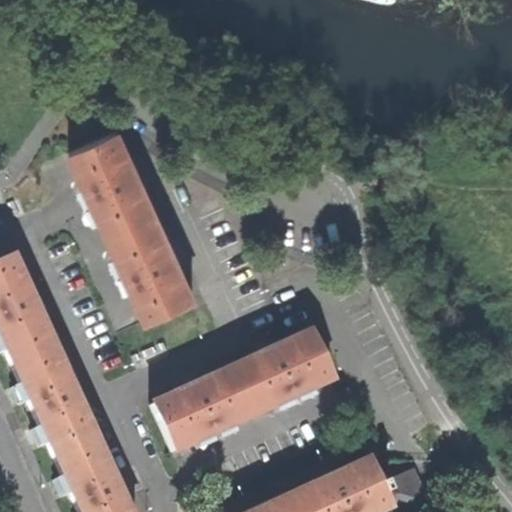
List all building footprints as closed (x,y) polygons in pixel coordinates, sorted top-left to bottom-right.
[(64,155),(104,236),(150,214),(135,181),(137,179),(133,171),(131,167),(129,168),(112,133),(64,155)] [(144,320),(191,298),(174,264),(177,261),(174,256),(172,250),(168,251),(150,214),(104,236),(144,320)] [(7,258),(0,261),(0,347),(10,369),(49,351),(27,303),(7,258)] [(262,355),(228,370),(249,416),(330,380),(309,334),(274,350),(273,346),(267,349),(261,351),(262,355)] [(69,396),(49,351),(10,369),(52,463),(91,444),(69,396)] [(183,391),(149,406),(170,452),(249,416),(228,370),(197,384),(194,381),(187,384),(181,387),(183,391)] [(122,511),(111,488),(91,444),(52,463),(75,511),(122,511)] [(322,483),(289,499),(294,511),(382,511),(388,509),(367,462),(333,478),(332,476),(325,479),(321,481),(322,483)] [(294,511),(289,499),(259,511),(294,511)]
